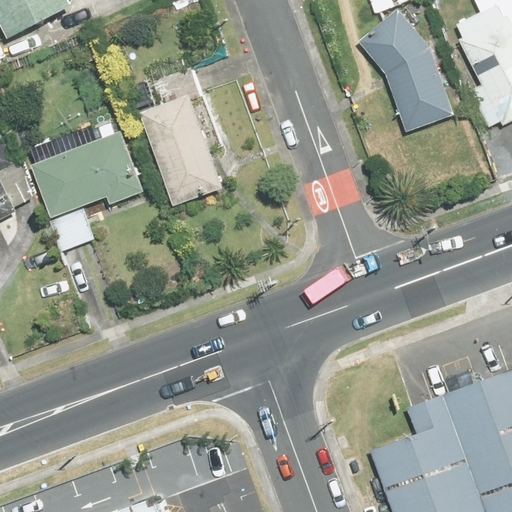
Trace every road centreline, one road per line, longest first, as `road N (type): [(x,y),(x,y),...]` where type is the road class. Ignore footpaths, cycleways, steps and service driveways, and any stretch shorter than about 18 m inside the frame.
road 1 (residential): [(260,0),(370,295)]
road 2 (unclassified): [(312,511),(247,339)]
road 3 (secondary): [(146,374),(0,427)]
road 4 (secondary): [(370,295),(511,244)]
road 5 (secondary): [(247,339),(370,295)]
